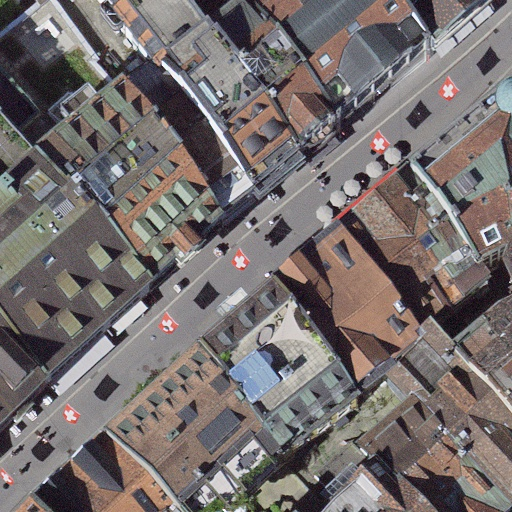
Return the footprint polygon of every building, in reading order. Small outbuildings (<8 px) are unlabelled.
[(56,0),(37,0),(45,9),(56,0)] [(384,98),(434,61),(379,0),(150,0),(171,28),(207,0),(254,0),(236,15),(332,137),(384,98)] [(478,28),(500,11),(489,0),(379,0),(434,61),(478,28)] [(510,0),(489,0),(500,11),(510,0)] [(190,49),(293,169),(316,149),(332,137),(236,15),(190,49)] [(267,189),(293,169),(190,49),(149,79),(248,205),(267,189)] [(116,109),(216,233),(232,219),(248,205),(149,79),(116,109)] [(23,171),(141,303),(178,268),(216,233),(116,109),(110,101),(23,171)] [(490,137),(405,205),(476,293),(490,280),(511,259),(511,102),(511,103),(499,104),(488,110),(485,124),(490,137)] [(0,421),(11,413),(107,329),(141,303),(23,171),(0,145),(0,421)] [(369,216),(336,244),(421,350),(428,342),(476,293),(405,205),(396,194),(369,216)] [(308,267),(265,304),(344,417),(380,385),(421,350),(336,244),(308,267)] [(505,319),(449,364),(511,447),(511,259),(490,280),(505,319)] [(265,304),(189,371),(261,475),(344,417),(265,304)] [(380,385),(403,419),(487,511),(511,511),(511,447),(449,364),(428,342),(421,350),(380,385)] [(132,423),(96,456),(144,511),(176,511),(178,510),(181,511),(208,511),(261,475),(189,371),(132,423)] [(487,511),(403,419),(346,473),(385,511),(487,511)] [(68,482),(36,511),(144,511),(96,456),(68,482)] [(385,511),(346,473),(297,511),(385,511)]
